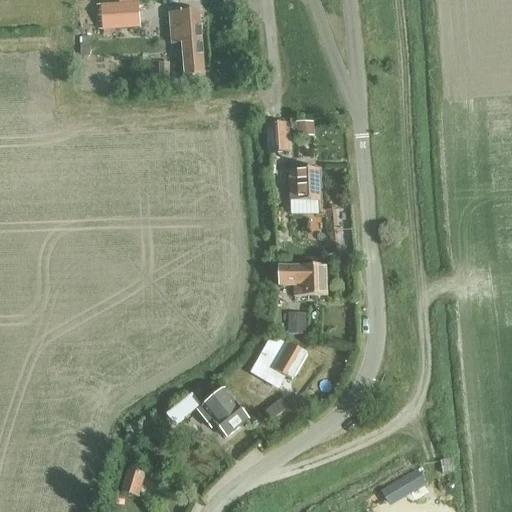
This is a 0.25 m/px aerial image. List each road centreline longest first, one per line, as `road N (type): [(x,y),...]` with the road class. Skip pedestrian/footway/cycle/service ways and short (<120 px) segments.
road 1 (track): [(396,0),(425,373),(406,412),(379,433),(281,473),(255,473)]
road 2 (residential): [(211,511),(341,412),(368,372),(376,318),(360,137)]
